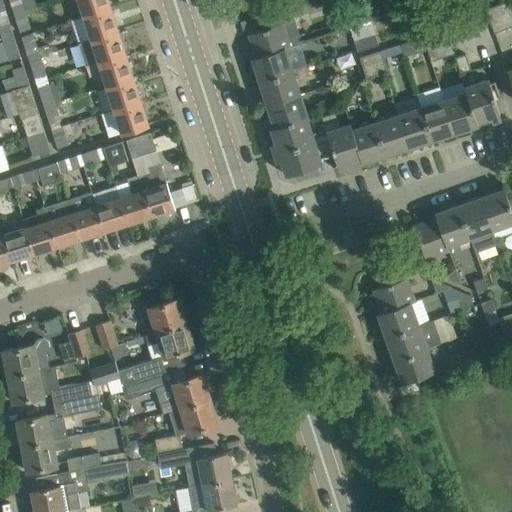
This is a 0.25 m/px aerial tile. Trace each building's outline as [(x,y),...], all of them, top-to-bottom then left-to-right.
[(9,0),(13,12),(25,8),(22,0),(9,0)] [(107,0),(68,0),(74,18),(84,16),(110,7),(107,0)] [(343,25),(361,19),(355,0),(348,0),(337,4),(343,25)] [(511,13),(507,1),(485,9),(489,21),(511,13)] [(117,30),(110,7),(84,16),(91,39),(117,30)] [(25,8),(13,12),(20,32),(31,28),(25,8)] [(263,29),(249,33),(257,56),(285,48),(290,47),(296,45),(302,43),(299,33),(292,11),(260,21),(263,29)] [(511,26),(511,14),(511,13),(489,21),(494,33),(511,26)] [(0,33),(2,40),(14,37),(7,15),(0,17),(0,33)] [(450,41),(446,29),(423,37),(427,49),(450,41)] [(117,30),(91,39),(78,43),(85,67),(99,63),(125,54),(117,30)] [(368,47),(378,44),(375,35),(365,38),(368,47)] [(14,37),(2,40),(9,61),(20,57),(14,37)] [(29,61),(40,57),(34,37),(22,40),(29,61)] [(368,47),(365,38),(354,41),(357,51),(368,47)] [(404,56),(416,52),(421,51),(417,39),(412,40),(400,44),(404,56)] [(454,53),(450,41),(427,49),(431,61),(454,53)] [(254,62),(252,62),(254,68),(255,67),(260,81),(291,71),(284,49),(285,48),(257,56),(252,57),(254,62)] [(373,64),(383,61),(379,51),(370,54),(373,64)] [(133,77),(125,54),(99,63),(106,86),(133,77)] [(363,68),(373,64),(370,54),(359,57),(363,68)] [(465,54),(455,57),(460,73),(471,69),(465,54)] [(40,57),(29,61),(34,79),(46,75),(40,57)] [(377,75),(387,71),(383,61),(373,64),(377,75)] [(377,75),(373,64),(363,68),(366,78),(377,75)] [(16,87),(28,83),(23,66),(12,69),(16,87)] [(264,95),(263,95),(265,101),(266,100),(267,104),(299,94),(291,71),(260,81),(264,95)] [(140,101),(133,77),(106,86),(114,109),(140,101)] [(465,87),(464,87),(466,91),(466,93),(466,92),(475,117),(476,122),(477,121),(500,114),(497,107),(496,102),(500,101),(494,81),(489,82),(488,79),(469,85),(465,87)] [(0,103),(7,102),(10,112),(18,109),(19,113),(36,107),(28,83),(16,87),(17,88),(0,93),(0,103)] [(62,88),(51,91),(49,84),(37,87),(44,106),(65,99),(62,88)] [(466,91),(443,99),(452,125),(454,132),(478,124),(477,121),(476,122),(475,117),(466,92),(466,93),(466,91)] [(306,117),(299,94),(267,104),(275,126),(275,127),(306,117)] [(50,125),(61,121),(55,103),(65,100),(65,99),(44,106),(50,125)] [(454,132),(443,99),(420,106),(431,140),(454,132)] [(114,109),(101,113),(108,137),(148,124),(140,101),(114,109)] [(431,140),(420,106),(397,114),(408,147),(412,146),(412,147),(418,146),(417,144),(431,140)] [(44,131),(36,107),(19,113),(25,130),(27,136),(44,131)] [(324,126),(338,121),(334,112),(321,116),(324,126)] [(408,147),(397,114),(374,121),(385,154),(399,150),(400,151),(405,150),(405,148),(408,147)] [(352,130),(352,129),(352,128),(351,124),(326,132),(327,133),(313,137),(306,117),(275,127),(275,126),(271,128),(279,151),(286,175),(294,172),(297,180),(319,172),(317,165),(321,164),(319,158),(328,155),(332,165),(337,164),(337,167),(360,159),(361,159),(355,139),(352,130)] [(352,130),(355,139),(361,159),(360,159),(361,162),(385,154),(374,121),(352,128),(352,129),(352,130)] [(57,149),(69,145),(63,125),(51,129),(57,149)] [(27,136),(27,137),(33,156),(50,151),(44,131),(27,136)] [(134,148),(153,143),(151,132),(131,137),(134,148)] [(110,165),(128,160),(122,141),(104,147),(110,165)] [(109,166),(110,165),(104,147),(80,154),(84,166),(107,159),(109,166)] [(60,173),(84,166),(80,154),(57,162),(60,173)] [(60,173),(57,162),(33,170),(37,181),(41,180),(43,186),(62,180),(60,173)] [(13,189),(37,181),(33,170),(9,177),(13,189)] [(128,182),(116,186),(124,207),(128,223),(152,215),(150,208),(144,189),(143,189),(138,174),(127,178),(128,182)] [(0,192),(13,189),(9,177),(0,180),(0,192)] [(166,182),(144,189),(150,208),(152,215),(175,208),(166,182)] [(124,207),(116,186),(93,193),(105,230),(128,223),(124,207)] [(511,210),(504,189),(481,197),(485,208),(492,229),(496,239),(511,232),(511,210)] [(93,193),(92,191),(68,199),(81,238),(105,230),(93,193)] [(461,202),(461,204),(458,205),(469,237),(475,252),(497,243),(492,229),(481,197),(467,202),(466,200),(461,202)] [(81,238),(68,199),(45,207),(58,246),(81,238)] [(436,217),(437,217),(447,245),(448,245),(469,237),(458,205),(454,206),(454,205),(448,207),(449,208),(435,213),(436,217)] [(36,209),(41,222),(26,227),(34,253),(58,246),(45,207),(36,209)] [(411,242),(416,258),(424,255),(425,257),(449,249),(448,245),(447,245),(437,217),(436,217),(414,225),(419,239),(411,242)] [(34,253),(26,227),(2,235),(11,261),(34,253)] [(0,228),(0,264),(11,261),(2,235),(0,228)] [(413,266),(401,270),(385,276),(388,284),(374,288),(382,311),(382,312),(410,302),(415,301),(406,277),(416,274),(413,266)] [(456,269),(445,277),(459,283),(460,284),(456,269)] [(478,292),(487,288),(484,278),(474,282),(478,292)] [(452,288),(431,279),(436,293),(452,288)] [(462,308),(472,305),(469,295),(459,298),(462,308)] [(186,322),(178,298),(148,308),(156,332),(186,322)] [(484,312),(495,308),(491,299),(480,302),(484,312)] [(379,317),(378,317),(380,323),(381,322),(386,336),(417,325),(410,303),(410,302),(382,312),(382,311),(378,313),(379,317)] [(433,319),(417,325),(386,336),(394,359),(425,348),(441,342),(433,319)] [(118,344),(110,320),(96,324),(103,349),(118,344)] [(146,335),(149,345),(159,342),(164,357),(194,347),(186,322),(156,332),(156,333),(146,335)] [(497,327),(483,331),(487,343),(500,338),(497,327)] [(76,358),(90,353),(82,329),(68,333),(76,358)] [(39,343),(33,344),(3,350),(8,375),(55,366),(69,364),(67,355),(54,357),(52,351),(55,345),(54,339),(48,336),(42,337),(39,343)] [(400,357),(394,359),(402,382),(408,380),(422,375),(425,383),(444,377),(464,370),(458,352),(446,356),(430,361),(425,348),(400,357)] [(125,384),(161,372),(157,358),(121,370),(125,384)] [(95,385),(120,376),(115,361),(90,370),(95,385)] [(55,366),(8,375),(13,401),(48,394),(50,402),(91,395),(89,381),(59,387),(55,366)] [(129,396),(140,393),(140,394),(165,386),(161,372),(125,384),(129,396)] [(173,383),(177,397),(160,403),(163,413),(169,411),(210,398),(202,374),(183,380),(173,383)] [(91,395),(50,402),(52,413),(16,420),(21,445),(70,436),(69,436),(67,436),(63,416),(101,409),(98,393),(91,395)] [(210,398),(169,411),(177,434),(154,439),(157,453),(183,448),(180,434),(218,423),(210,398)] [(70,436),(21,445),(26,471),(56,465),(53,450),(71,447),(70,436)] [(183,448),(157,453),(150,455),(152,469),(186,463),(183,448)] [(232,478),(227,452),(197,458),(202,484),(232,478)] [(67,458),(69,471),(101,464),(99,455),(99,453),(67,458)] [(129,470),(142,467),(140,458),(127,461),(129,470)] [(128,473),(125,460),(101,464),(69,471),(58,473),(60,482),(27,488),(30,503),(33,503),(34,511),(57,511),(80,507),(78,492),(89,490),(87,481),(128,473)] [(202,484),(189,486),(194,509),(180,511),(196,511),(237,504),(232,478),(202,484)]
